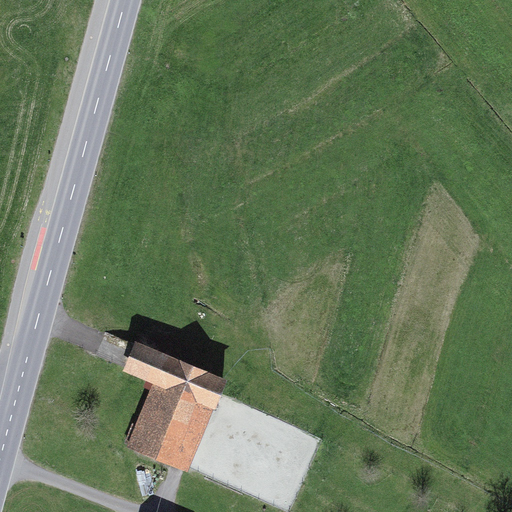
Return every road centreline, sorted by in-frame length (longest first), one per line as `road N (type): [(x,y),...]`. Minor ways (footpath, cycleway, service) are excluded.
road 1 (secondary): [(18,390),(124,0)]
road 2 (track): [(0,463),(141,511)]
